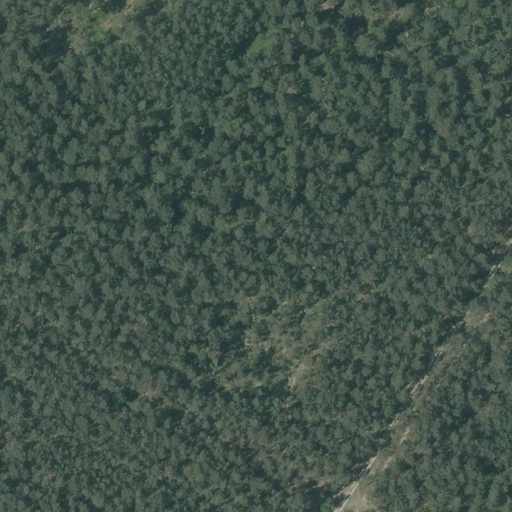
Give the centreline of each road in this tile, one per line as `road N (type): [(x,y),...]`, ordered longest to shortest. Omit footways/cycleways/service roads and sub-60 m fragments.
road 1 (track): [(332,511),(511,242)]
road 2 (unknown): [(356,511),(511,280)]
